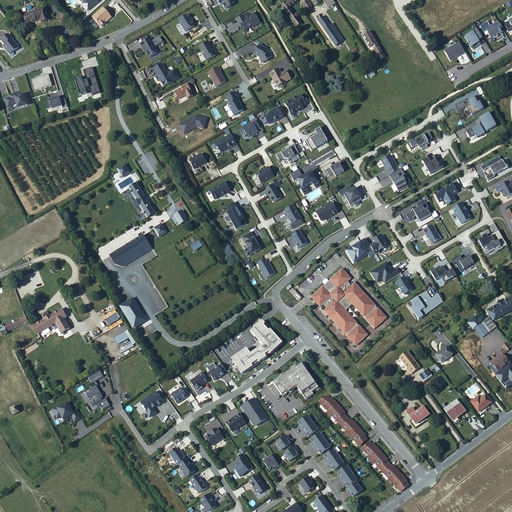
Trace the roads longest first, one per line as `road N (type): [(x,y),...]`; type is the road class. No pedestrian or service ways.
road 1 (residential): [(382,213),(415,259),(483,223),(486,213),(433,122),(355,165)]
road 2 (residential): [(292,276),(235,165),(316,118),(355,165)]
road 3 (residential): [(119,388),(121,369),(60,254),(0,273)]
road 4 (residential): [(309,341),(426,480)]
